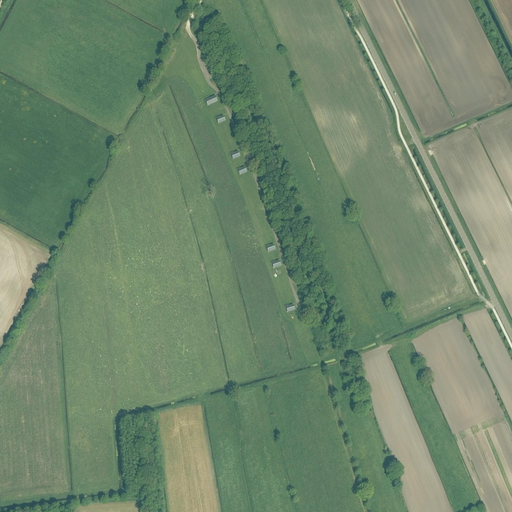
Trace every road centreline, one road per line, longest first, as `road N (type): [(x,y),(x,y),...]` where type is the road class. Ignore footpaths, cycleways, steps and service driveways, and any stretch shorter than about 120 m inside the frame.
road 1 (residential): [(511,336),(347,0)]
road 2 (track): [(199,0),(187,31),(217,86),(305,322)]
